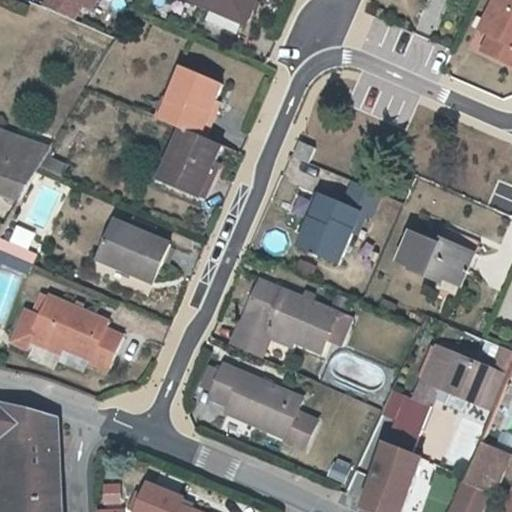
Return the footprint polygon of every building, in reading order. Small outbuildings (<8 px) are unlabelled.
[(110,0),(52,0),(50,5),(78,23),(88,7),(101,15),(110,0)] [(248,23),(258,0),(199,0),(217,8),(245,21),(248,23)] [(511,0),(497,0),(483,32),(493,37),(485,53),(511,66),(511,0)] [(240,32),(245,21),(217,8),(212,19),(240,32)] [(171,120),(187,127),(210,138),(225,105),(221,103),(228,87),(188,68),(172,101),(179,104),(171,120)] [(228,146),(210,138),(187,127),(171,161),(178,164),(169,179),(210,198),(226,164),(221,161),(228,146)] [(54,148),(0,130),(0,189),(24,198),(27,193),(44,163),(54,148)] [(301,142),(295,156),(310,162),(315,148),(301,142)] [(51,167),(67,173),(70,164),(55,157),(51,167)] [(384,195),(356,182),(344,207),(320,195),(309,219),(313,221),(300,247),(339,265),(353,235),(359,237),(367,218),(373,220),(384,195)] [(157,280),(173,242),(120,218),(103,255),(157,280)] [(417,265),(415,268),(446,283),(448,279),(464,286),(484,242),(453,229),(446,244),(419,231),(405,259),(417,265)] [(6,248),(2,257),(16,262),(20,253),(6,248)] [(236,347),(261,358),(270,337),(267,335),(270,328),(295,339),(324,353),(340,314),(265,281),(236,347)] [(43,311),(52,291),(45,288),(37,307),(43,311)] [(52,291),(43,311),(37,307),(29,304),(15,337),(32,345),(35,337),(39,329),(66,342),(95,355),(93,358),(110,365),(126,331),(109,324),(112,317),(52,291)] [(295,339),(270,328),(267,335),(270,337),(292,347),(295,339)] [(39,329),(35,337),(63,350),(66,342),(39,329)] [(426,382),(431,384),(446,350),(441,348),(426,382)] [(511,378),(511,377),(511,349),(507,348),(497,372),(446,350),(431,384),(438,387),(497,412),(511,378)] [(212,365),(203,385),(215,390),(224,370),(212,365)] [(224,370),(215,390),(212,397),(231,406),(228,411),(287,437),(285,440),(306,449),(318,421),(298,412),(304,399),(226,365),(224,370)] [(438,387),(431,384),(426,382),(423,381),(415,400),(430,406),(438,387)] [(409,398),(406,406),(412,409),(429,418),(433,407),(430,406),(415,400),(409,398)] [(429,418),(412,409),(406,406),(381,472),(414,485),(423,459),(414,455),(429,418)] [(62,511),(58,420),(4,407),(6,444),(7,478),(26,478),(27,511),(62,511)] [(353,467),(365,442),(352,435),(340,460),(353,467)] [(484,439),(455,511),(486,511),(511,449),(484,439)] [(404,511),(414,485),(381,472),(367,509),(373,511),(404,511)] [(27,511),(26,478),(7,478),(7,511),(27,511)] [(196,511),(184,507),(187,499),(152,484),(139,511),(196,511)]
